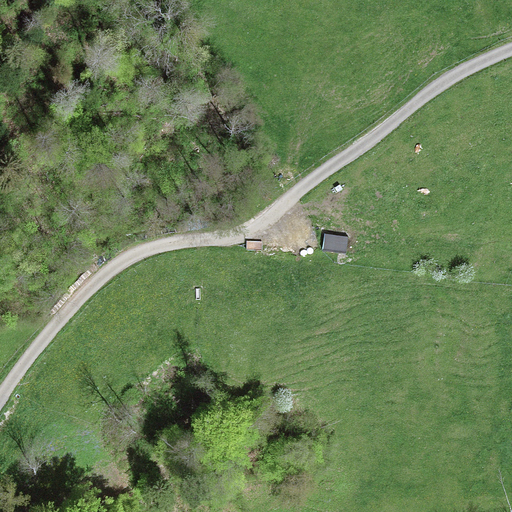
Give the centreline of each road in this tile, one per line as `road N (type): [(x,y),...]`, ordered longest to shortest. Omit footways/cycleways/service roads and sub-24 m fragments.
road 1 (unclassified): [(511,48),(453,74),(252,228),(145,249),(112,268),(58,321),(0,399)]
road 2 (track): [(511,259),(373,239),(288,265),(189,240)]
